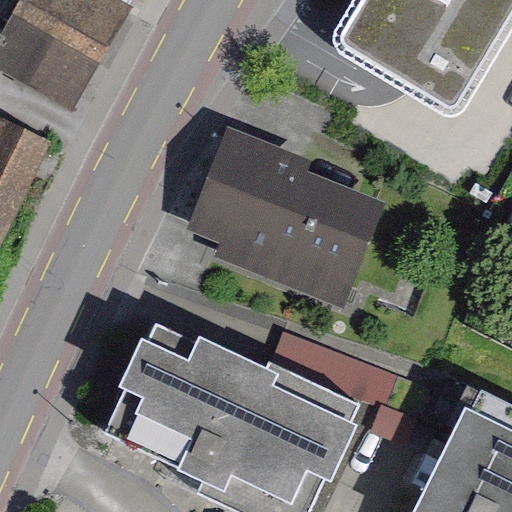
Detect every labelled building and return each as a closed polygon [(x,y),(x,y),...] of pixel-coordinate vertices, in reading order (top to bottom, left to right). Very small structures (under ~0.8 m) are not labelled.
[(24,0),(0,43),(0,55),(83,102),(141,0),(24,0)] [(511,0),(354,0),(327,45),(462,125),(511,40),(511,0)] [(0,243),(12,249),(62,140),(3,113),(0,120),(0,243)] [(386,193),(253,127),(205,225),(337,291),(386,193)] [(127,423),(238,470),(228,493),(265,511),(325,511),(370,406),(175,319),(127,423)] [(511,511),(511,399),(489,389),(430,511),(511,511)]
